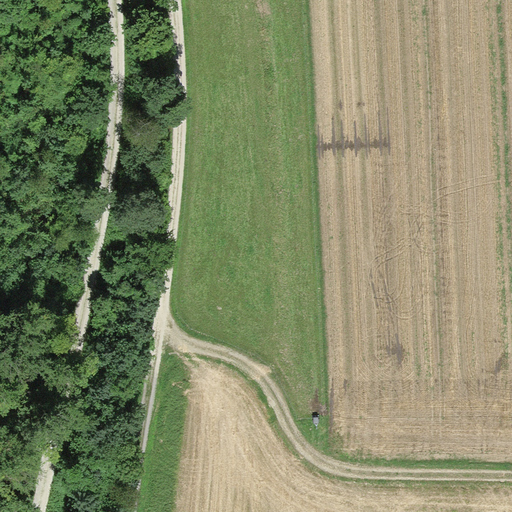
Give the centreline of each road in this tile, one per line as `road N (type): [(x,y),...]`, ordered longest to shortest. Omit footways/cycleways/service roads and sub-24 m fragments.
road 1 (track): [(33,511),(114,133),(114,0)]
road 2 (track): [(172,0),(182,86),(176,167),(131,511)]
road 3 (track): [(159,336),(241,360),(266,381),(297,450),(348,472),(511,475)]
